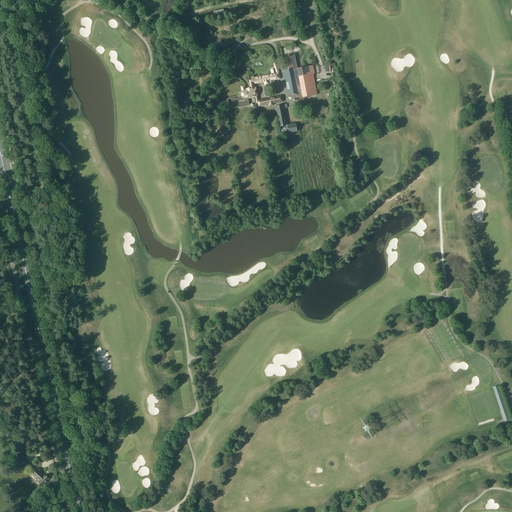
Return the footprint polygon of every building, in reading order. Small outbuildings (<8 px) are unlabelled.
[(298,68),(295,56),(285,58),(287,71),(284,71),(288,95),(302,92),(303,97),(317,94),(311,67),(298,69),(298,68)] [(249,79),(250,83),(252,83),(254,82),(254,83),(254,84),(264,82),(265,85),(274,83),(274,82),(273,82),(272,80),(274,80),(278,79),(280,79),(279,77),(278,77),(277,73),(253,78),(253,76),(248,77),(249,79)] [(248,98),(257,96),(255,87),(245,89),(244,86),(241,87),(243,97),(236,99),(235,98),(228,99),(230,106),(232,105),(233,109),(249,105),(248,98)] [(205,91),(207,103),(215,101),(213,90),(205,91)] [(269,106),(273,105),(273,104),(283,101),(282,96),(257,101),(259,106),(269,104),(269,106)] [(288,126),(284,108),(287,108),(286,104),(274,106),(279,127),(288,126)] [(217,135),(228,133),(226,123),(215,126),(217,135)] [(296,123),(295,123),(288,124),(288,128),(289,133),(298,132),(296,123)] [(497,401),(504,399),(499,385),(493,387),(497,401)] [(44,476),(36,469),(33,473),(40,481),(39,482),(43,485),(49,479),(45,475),(44,476)]
